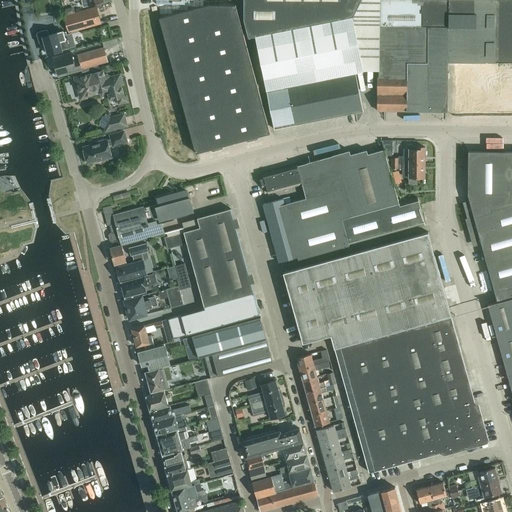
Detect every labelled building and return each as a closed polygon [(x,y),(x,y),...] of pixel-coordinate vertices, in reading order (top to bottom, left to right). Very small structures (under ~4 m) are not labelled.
[(356,72),(364,70),(380,70),(380,0),(243,0),(244,19),(249,37),(256,36),(274,128),(364,110),(356,72)] [(511,0),(380,0),(380,26),(380,70),(380,74),(378,74),(378,110),(448,111),(448,61),(456,61),(456,111),(511,111),(511,67),(499,68),(498,62),(511,61),(511,0)] [(271,133),(235,4),(209,4),(160,17),(197,153),(271,133)] [(75,14),(66,16),(70,33),(101,24),(97,8),(75,14)] [(38,32),(37,34),(39,42),(41,43),(45,42),(48,54),(74,47),(70,33),(64,34),(64,31),(49,35),(48,31),(46,30),(38,32)] [(101,38),(107,36),(105,30),(99,31),(101,38)] [(104,48),(78,55),(82,68),(108,61),(104,48)] [(70,72),(82,69),(78,57),(73,59),(72,52),(53,57),(57,70),(65,67),(65,68),(69,67),(70,72)] [(100,93),(101,97),(110,94),(112,101),(119,99),(120,104),(130,102),(128,96),(126,96),(122,82),(118,83),(117,78),(107,80),(104,70),(103,71),(104,71),(82,77),(81,74),(73,76),(80,100),(88,98),(87,96),(100,93)] [(113,119),(112,117),(106,114),(105,116),(104,116),(100,122),(101,122),(100,125),(106,129),(107,132),(126,127),(124,117),(113,119)] [(114,146),(127,142),(124,132),(111,135),(112,139),(105,141),(104,140),(98,141),(99,144),(94,145),(93,145),(83,148),(88,163),(97,160),(98,161),(113,157),(109,146),(113,145),(114,146)] [(382,140),(384,149),(385,148),(385,149),(387,155),(392,155),(392,140),(382,140)] [(392,157),(392,163),(425,162),(425,147),(417,147),(417,148),(404,148),(404,157),(392,157)] [(280,262),(281,261),(298,257),(299,260),(338,249),(348,246),(426,224),(419,197),(399,203),(384,149),(368,153),(367,149),(351,154),(350,150),(333,155),(298,165),(298,164),(263,174),(264,176),(260,177),(263,187),(266,186),(269,194),(303,184),(307,198),(285,204),(283,198),(265,203),(264,204),(280,262)] [(511,151),(469,151),(468,195),(470,201),(464,202),(467,219),(469,228),(473,227),(477,244),(483,243),(495,292),(511,286),(511,151)] [(425,177),(425,162),(392,163),(392,168),(403,168),(403,173),(409,173),(409,184),(417,184),(417,177),(425,177)] [(144,207),(115,215),(114,215),(116,223),(116,224),(117,224),(122,245),(123,245),(165,233),(162,223),(175,220),(174,216),(193,211),(190,198),(189,199),(187,191),(159,198),(160,203),(145,207),(144,207)] [(184,232),(187,243),(192,261),(205,306),(254,293),(231,209),(198,218),(200,227),(184,232)] [(109,235),(111,241),(113,242),(115,242),(116,246),(111,248),(116,265),(127,262),(122,245),(123,245),(122,245),(117,224),(116,224),(116,223),(110,225),(112,232),(111,233),(109,235)] [(335,346),(355,419),(369,471),(440,452),(486,439),(476,401),(429,231),(351,253),(284,271),(291,295),(304,343),(332,335),(335,346)] [(187,243),(184,232),(165,237),(168,249),(187,243)] [(142,253),(147,251),(148,251),(146,242),(129,247),(131,256),(133,255),(142,253)] [(122,282),(148,276),(143,260),(144,260),(142,253),(133,255),(135,262),(118,267),(122,282)] [(176,266),(182,289),(192,287),(185,263),(176,266)] [(148,276),(122,282),(126,298),(147,292),(146,286),(150,285),(148,276)] [(185,304),(181,290),(180,286),(167,289),(172,308),(185,304)] [(511,286),(495,292),(498,301),(488,304),(488,305),(511,389),(511,286)] [(169,319),(171,326),(174,337),(260,314),(255,295),(254,293),(205,306),(206,309),(169,319)] [(146,309),(159,305),(157,298),(144,302),(143,296),(126,300),(131,319),(148,314),(146,309)] [(214,354),(268,340),(262,317),(194,336),(200,358),(206,356),(214,354)] [(164,328),(171,326),(169,319),(162,321),(163,326),(164,328)] [(147,348),(148,348),(156,346),(153,335),(149,336),(146,325),(133,329),(138,346),(146,344),(147,348)] [(268,340),(214,354),(219,375),(275,361),(268,340)] [(165,343),(156,346),(148,348),(149,350),(140,352),(143,365),(155,362),(156,367),(171,363),(169,357),(169,356),(169,354),(169,353),(169,352),(168,351),(167,351),(165,343)] [(323,357),(314,360),(313,354),(298,358),(301,370),(329,363),(328,361),(330,361),(327,349),(321,350),(323,357)] [(212,377),(219,375),(214,354),(206,356),(212,377)] [(317,370),(330,366),(329,363),(301,370),(304,382),(319,378),(317,370)] [(153,392),(170,387),(165,367),(146,372),(145,375),(146,379),(148,381),(150,381),(153,392)] [(325,385),(326,388),(334,386),(334,384),(336,383),(333,374),(329,375),(331,385),(330,385),(330,384),(325,385)] [(319,378),(304,382),(307,393),(326,388),(325,385),(324,381),(320,382),(319,378)] [(199,397),(205,395),(211,393),(207,379),(195,382),(199,397)] [(251,406),(282,398),(277,380),(262,384),(264,391),(249,396),(251,406)] [(233,399),(242,398),(241,392),(245,391),(244,381),(234,382),(235,391),(232,391),(233,399)] [(307,393),(310,404),(325,400),(323,393),(327,391),(326,388),(307,393)] [(151,410),(169,405),(167,398),(171,397),(171,394),(166,395),(165,390),(147,395),(151,410)] [(205,395),(208,406),(214,404),(211,393),(205,395)] [(286,415),(282,398),(251,406),(254,416),(270,412),(272,419),(286,415)] [(310,404),(313,416),(328,412),(325,400),(310,404)] [(154,421),(174,416),(175,415),(191,411),(189,405),(171,409),(170,404),(169,405),(151,410),(154,421)] [(211,419),(213,419),(213,418),(218,417),(216,412),(214,404),(208,406),(211,419)] [(328,412),(313,416),(316,427),(331,423),(328,412)] [(174,416),(154,421),(158,434),(179,428),(185,426),(186,426),(185,420),(177,422),(175,415),(174,416)] [(213,418),(213,419),(216,429),(221,427),(218,417),(213,418)] [(320,441),(347,434),(345,423),(342,424),(343,430),(336,432),(335,426),(317,431),(320,441)] [(179,428),(158,434),(161,445),(181,439),(188,437),(187,431),(188,431),(186,426),(185,426),(179,428)] [(219,440),(224,438),(221,427),(216,429),(219,440)] [(300,428),(281,433),(281,431),(241,442),(246,458),(261,454),(277,449),(304,442),(300,428)] [(347,434),(320,441),(323,451),(340,446),(338,440),(348,437),(347,434)] [(182,445),(181,439),(161,445),(164,455),(182,450),(190,448),(192,447),(191,442),(182,445)] [(286,460),(307,454),(304,442),(277,449),(278,454),(284,452),(286,460)] [(342,453),(340,446),(323,451),(326,461),(353,454),(352,451),(350,452),(349,451),(342,453)] [(211,452),(214,461),(229,457),(226,447),(211,452)] [(182,450),(164,455),(169,474),(188,468),(190,468),(186,454),(183,454),(182,450)] [(246,458),(249,470),(263,466),(264,466),(261,454),(246,458)] [(310,466),(307,454),(286,460),(288,466),(280,468),(282,474),(289,472),(310,466)] [(353,454),(326,461),(329,472),(346,467),(344,460),(351,458),(351,456),(354,456),(353,454)] [(233,471),(229,457),(214,461),(218,475),(233,471)] [(263,466),(249,470),(252,482),(267,478),(263,466)] [(310,466),(289,472),(291,481),(284,483),(286,490),(315,482),(310,466)] [(173,490),(196,484),(200,483),(199,479),(197,479),(193,467),(190,468),(188,468),(169,474),(173,490)] [(347,473),(346,467),(329,472),(331,482),(359,474),(358,470),(347,473)] [(470,481),(472,487),(482,484),(499,480),(495,467),(479,472),(479,473),(476,474),(478,479),(470,481)] [(267,478),(252,482),(257,497),(286,490),(284,483),(282,474),(267,478)] [(359,474),(331,482),(334,492),(351,487),(350,481),(360,478),(359,476),(359,474)] [(502,492),(499,480),(482,484),(472,487),(476,500),(486,498),(485,496),(502,492)] [(315,482),(286,490),(257,497),(261,511),(319,495),(315,482)] [(436,506),(437,511),(442,510),(442,509),(439,498),(447,496),(444,482),(430,486),(434,499),(436,506)] [(201,496),(199,491),(198,492),(196,484),(173,490),(176,502),(201,496)] [(434,499),(430,486),(417,490),(421,503),(428,501),(430,508),(431,508),(431,511),(435,511),(437,511),(436,506),(434,499)] [(369,494),(373,511),(402,511),(395,487),(369,494)] [(0,511),(10,511),(3,495),(0,496),(0,511)] [(179,511),(194,507),(198,506),(197,500),(202,498),(202,495),(201,496),(176,502),(179,511)] [(478,505),(480,511),(498,511),(503,511),(500,499),(478,505)] [(232,503),(234,511),(244,511),(241,501),(232,503)] [(223,506),(225,511),(234,511),(232,503),(223,506)]
